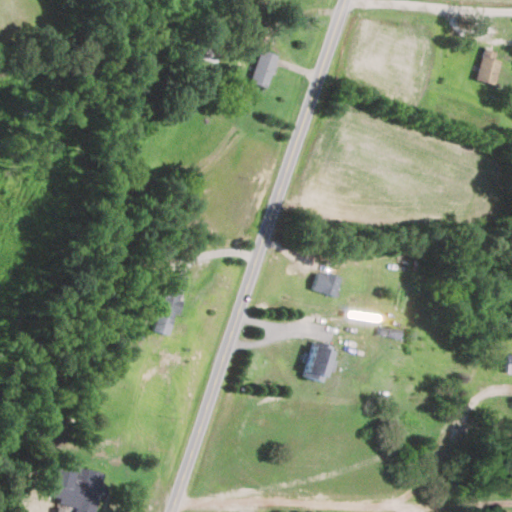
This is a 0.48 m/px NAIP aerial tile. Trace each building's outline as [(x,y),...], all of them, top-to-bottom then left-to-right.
[(494,50),(480,48),(474,80),(493,84),(497,60),(493,59),(494,50)] [(265,87),(275,54),(258,49),(248,82),(265,87)] [(183,275),(164,270),(150,331),(168,335),(183,275)] [(332,296),(338,278),(315,270),(308,288),(332,296)] [(332,352),(310,345),(300,376),(322,383),(332,352)] [(91,511),(95,495),(102,497),(105,484),(100,483),(103,471),(76,465),(78,456),(57,451),(47,495),(56,497),(55,502),(73,506),(71,511),(65,511),(66,509),(54,506),(52,511),(91,511)]
